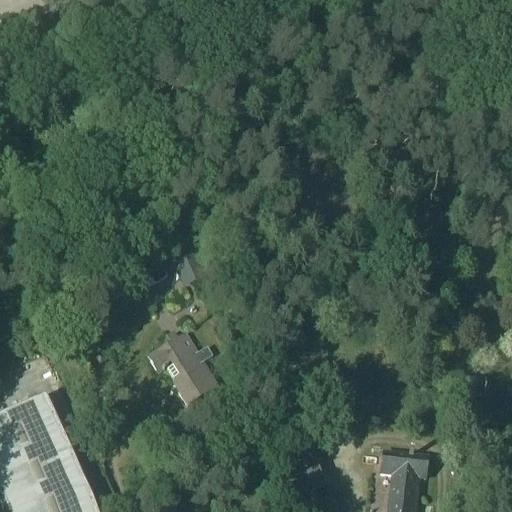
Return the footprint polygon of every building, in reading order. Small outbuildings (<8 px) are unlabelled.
[(192,248),(181,253),(168,258),(183,292),(206,282),(192,248)] [(163,377),(167,375),(177,391),(175,392),(187,411),(217,392),(202,368),(212,362),(206,352),(196,359),(184,339),(175,345),(171,339),(165,343),(168,348),(147,362),(158,379),(163,376),(163,377)] [(89,511),(43,403),(0,421),(0,511),(89,511)] [(411,511),(414,485),(422,486),(425,465),(414,463),(414,460),(408,459),(408,462),(381,459),(378,481),(390,482),(386,511),(411,511)] [(324,479),(298,489),(304,502),(329,491),(324,479)]
